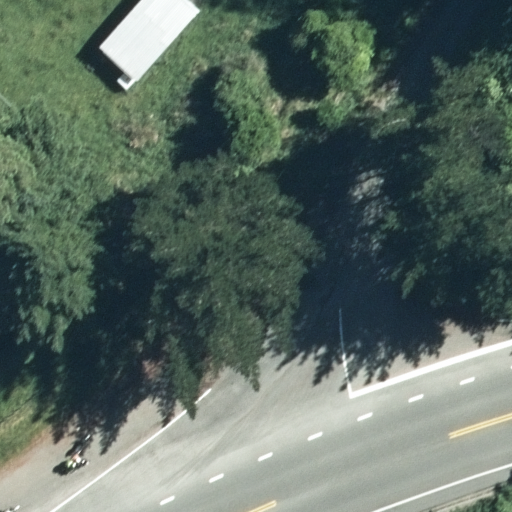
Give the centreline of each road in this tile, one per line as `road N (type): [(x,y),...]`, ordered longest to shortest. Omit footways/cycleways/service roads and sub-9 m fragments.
road 1 (unclassified): [(378,466),(350,396),(337,325),(386,190),(511,26)]
road 2 (trunk): [(378,466),(511,420)]
